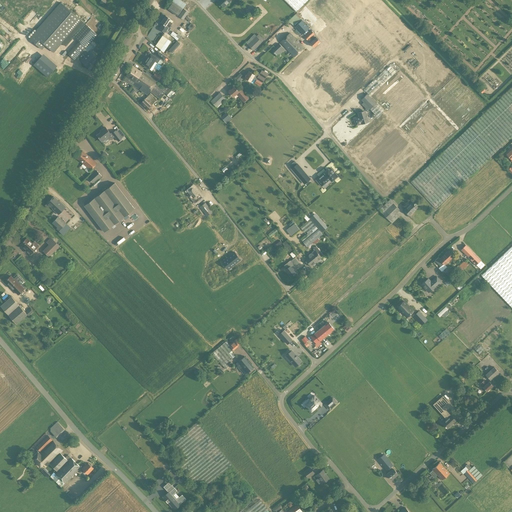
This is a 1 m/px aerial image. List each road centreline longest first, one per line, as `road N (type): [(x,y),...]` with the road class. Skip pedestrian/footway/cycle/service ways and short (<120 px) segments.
road 1 (unclassified): [(287,290),(105,75)]
road 2 (residential): [(154,511),(0,341)]
road 3 (unclassified): [(317,363),(295,339),(429,217)]
road 4 (unclassified): [(341,148),(285,83),(193,0)]
road 5 (unclassified): [(0,252),(105,75)]
road 6 (unclassified): [(372,511),(507,388)]
road 7 (unclassified): [(317,363),(447,238)]
road 8 (unclassified): [(349,485),(283,409),(283,395),(317,363)]
road 9 (track): [(26,207),(112,296)]
